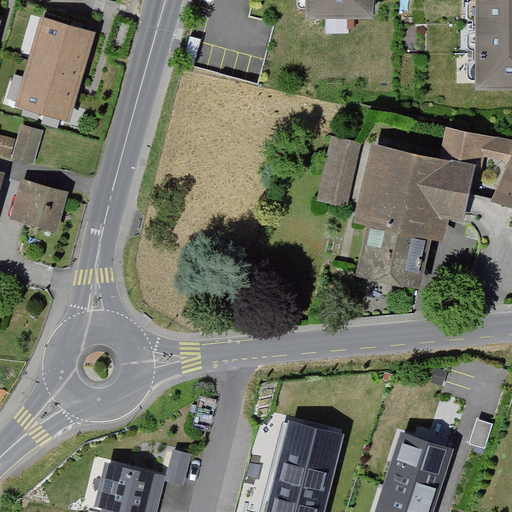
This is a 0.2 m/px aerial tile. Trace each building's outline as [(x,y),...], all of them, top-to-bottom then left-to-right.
[(305,0),(306,15),(374,15),(374,0),(305,0)] [(511,0),(475,0),(476,23),(475,55),(475,86),(511,86),(511,0)] [(41,15),(15,104),(70,119),(95,30),(41,15)] [(426,55),(427,23),(398,23),(398,55),(419,55),(426,55)] [(11,156),(12,157),(34,163),(44,129),(21,122),(11,156)] [(511,140),(446,125),(440,154),(475,162),(473,170),(491,174),(494,157),(508,161),(511,141),(511,140)] [(0,152),(11,156),(16,138),(0,133),(0,152)] [(361,141),(331,135),(318,200),(338,204),(348,206),(361,141)] [(440,154),(371,141),(359,199),(355,220),(366,223),(356,273),(419,287),(430,236),(444,238),(449,217),(464,220),(473,170),(475,162),(440,154)] [(511,141),(508,161),(490,201),(511,206),(511,141)] [(22,176),(10,217),(57,230),(69,190),(22,176)] [(285,418),(261,511),(324,511),(345,433),(285,418)] [(420,511),(443,439),(397,426),(370,511),(420,511)] [(171,449),(163,480),(183,486),(191,454),(171,449)] [(154,511),(163,480),(103,465),(92,508),(101,510),(100,511),(154,511)]
